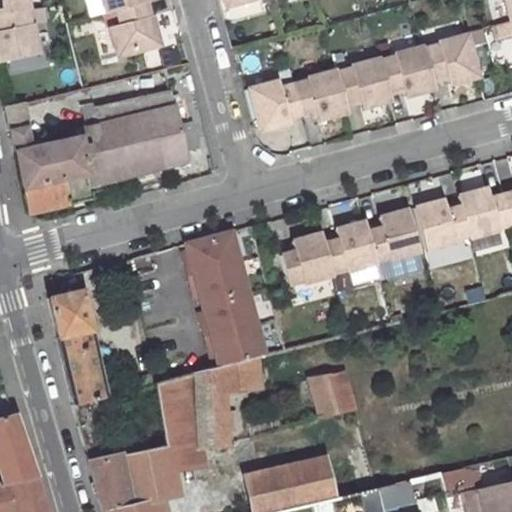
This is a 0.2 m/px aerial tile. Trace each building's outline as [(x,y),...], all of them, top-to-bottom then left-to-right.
[(0,0),(0,12),(29,9),(27,0),(0,0)] [(101,0),(104,11),(115,8),(144,0),(146,0),(101,0)] [(144,0),(115,8),(119,23),(108,25),(115,55),(158,44),(150,15),(147,15),(144,0)] [(511,0),(502,0),(508,21),(511,20),(511,0)] [(0,59),(36,53),(30,24),(42,22),(40,8),(29,9),(0,12),(0,59)] [(478,78),(466,36),(437,44),(438,47),(423,50),(431,79),(446,75),(449,85),(478,78)] [(423,50),(422,48),(393,55),(394,58),(379,62),(387,91),(401,87),(404,97),(434,89),(431,79),(423,50)] [(379,62),(378,60),(349,68),(350,70),(336,74),(343,103),(357,99),(360,110),(390,101),(387,91),(379,62)] [(336,74),(335,71),(306,79),(306,82),(292,85),(300,114),(314,111),(317,121),(346,113),(343,103),(336,74)] [(300,114),(292,85),(279,89),(276,82),(248,90),(259,132),(288,124),(286,118),(300,114)] [(25,127),(8,130),(27,214),(54,207),(49,183),(81,176),(84,187),(89,186),(185,163),(173,109),(73,131),(74,138),(30,147),(25,127)] [(81,176),(49,183),(54,207),(92,198),(89,186),(84,187),(81,176)] [(511,222),(504,193),(490,197),(487,187),(458,194),(461,205),(469,234),(470,236),(499,228),(498,226),(511,222)] [(455,238),(469,234),(461,205),(447,209),(444,199),(415,207),(426,249),(455,241),(455,238)] [(382,227),(368,231),(376,260),(390,256),(391,258),(420,250),(408,208),(379,216),(382,227)] [(368,231),(365,221),(336,229),(339,239),(324,243),(332,272),(347,268),(347,270),(376,262),(376,260),(368,231)] [(238,262),(230,231),(184,244),(186,251),(188,258),(183,260),(187,275),(238,262)] [(324,243),(322,232),(292,240),(295,251),(281,255),(289,284),(303,280),(304,282),(333,274),(332,272),(324,243)] [(246,293),(238,262),(187,275),(191,291),(196,290),(198,297),(200,305),(246,293)] [(81,290),(46,298),(70,403),(101,395),(103,395),(81,290)] [(255,324),(246,293),(200,305),(202,313),(204,320),(199,322),(203,337),(255,324)] [(255,324),(203,337),(207,353),(212,352),(214,359),(216,368),(221,367),(234,364),(258,358),(264,357),(255,324)] [(258,358),(234,364),(236,389),(261,387),(258,358)] [(234,364),(221,367),(223,395),(236,394),(236,389),(234,364)] [(226,444),(226,441),(229,441),(229,431),(232,429),(231,410),(224,411),(223,395),(221,367),(216,368),(192,374),(196,446),(198,446),(226,444)] [(171,380),(152,385),(163,442),(168,469),(200,467),(198,446),(196,446),(192,374),(171,380)] [(343,374),(311,381),(321,418),(353,410),(343,374)] [(311,381),(300,383),(310,421),(321,418),(311,381)] [(101,395),(70,403),(82,447),(103,442),(99,422),(107,420),(101,395)] [(11,414),(0,416),(0,477),(1,482),(32,475),(11,414)] [(103,442),(82,447),(85,458),(113,451),(110,440),(103,442)] [(163,442),(115,454),(128,505),(149,500),(173,495),(168,469),(163,442)] [(113,451),(85,458),(99,511),(119,507),(128,505),(115,454),(113,454),(113,451)] [(321,460),(239,479),(246,511),(275,511),(329,500),(321,460)] [(1,482),(0,482),(0,502),(7,501),(10,511),(43,511),(32,475),(1,482)] [(511,511),(511,485),(511,483),(455,497),(458,511),(511,511)] [(394,499),(391,485),(375,489),(379,502),(394,499)] [(365,506),(379,502),(375,489),(361,492),(365,506)] [(128,505),(119,507),(120,511),(152,511),(149,500),(128,505)]
